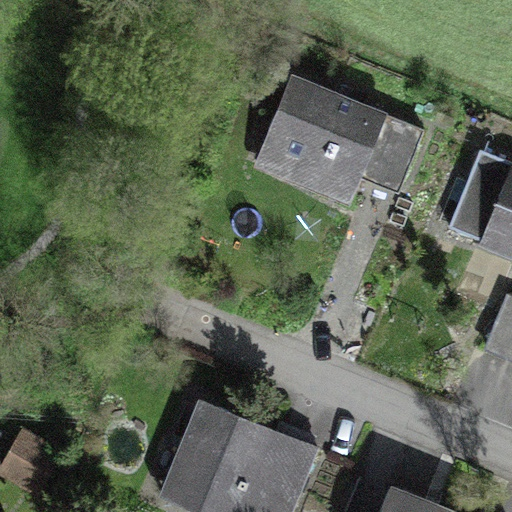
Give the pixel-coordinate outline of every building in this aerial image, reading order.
[(292,74),(255,164),(348,201),(362,167),(401,183),(423,129),(292,74)] [(449,226),(511,251),(511,162),(480,149),(449,226)] [(487,349),(511,359),(511,326),(498,321),(487,349)] [(290,511),(317,447),(200,399),(160,493),(206,511),(290,511)] [(446,511),(389,488),(378,511),(446,511)]
